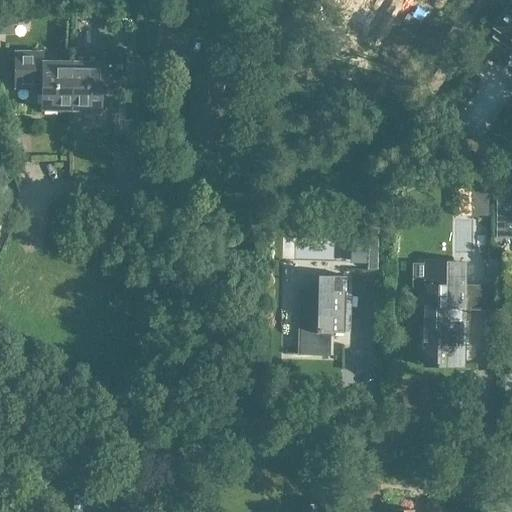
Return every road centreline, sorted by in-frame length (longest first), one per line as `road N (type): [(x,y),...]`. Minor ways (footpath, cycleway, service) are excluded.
road 1 (unclassified): [(188,438),(186,342),(168,291),(161,200),(148,189),(20,183)]
road 2 (residential): [(511,450),(188,438)]
road 3 (residential): [(0,482),(100,446),(188,438)]
